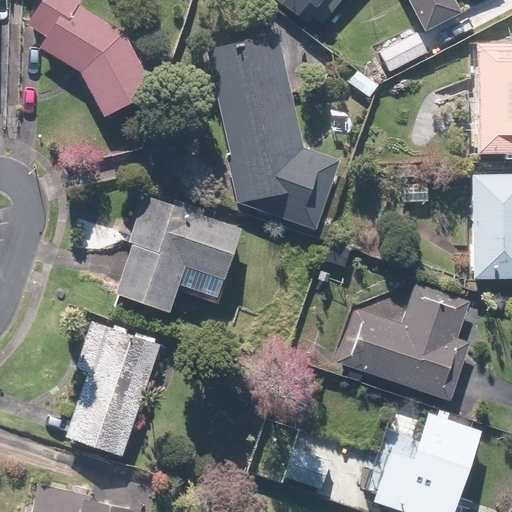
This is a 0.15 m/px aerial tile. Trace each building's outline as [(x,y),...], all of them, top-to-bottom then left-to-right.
[(38,46),(78,71),(104,119),(156,90),(123,30),(80,3),(82,0),(40,0),(26,22),(45,34),(38,46)] [(313,12),(321,18),(335,0),(286,0),(309,17),(313,12)] [(408,0),(424,32),(461,13),(454,0),(408,0)] [(417,30),(375,49),(385,72),(427,53),(417,30)] [(279,31),(202,48),(235,202),(318,230),(342,160),(305,147),(279,31)] [(511,40),(476,40),(474,149),(511,149),(511,40)] [(356,66),(346,81),(369,97),(379,82),(356,66)] [(511,167),(469,168),(470,275),(511,274),(511,167)] [(427,182),(400,181),(399,207),(425,208),(427,182)] [(205,205),(171,194),(168,205),(143,197),(113,292),(171,311),(185,265),(224,277),(240,227),(202,215),(205,205)] [(352,304),(333,360),(449,401),(472,333),(459,329),(469,301),(413,282),(399,321),(352,304)] [(71,365),(88,371),(66,435),(121,454),(160,339),(89,315),(71,365)] [(372,443),(391,449),(373,501),(404,511),(454,511),(485,427),(428,408),(426,415),(386,401),(372,443)] [(330,459),(274,440),(262,476),(318,495),(330,459)] [(30,483),(24,511),(136,511),(138,503),(30,483)]
